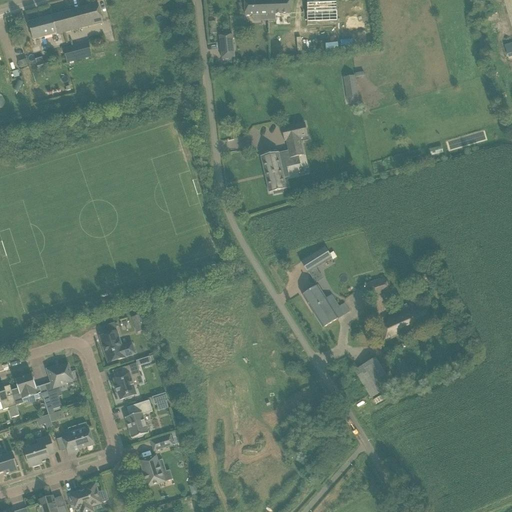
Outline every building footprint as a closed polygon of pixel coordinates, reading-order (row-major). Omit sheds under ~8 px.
[(260,20),(268,20),(267,0),(244,0),(245,16),(260,15),(260,20)] [(290,0),(267,0),(268,20),(276,20),(276,14),(291,14),(290,0)] [(308,0),(308,24),(338,24),(339,1),(308,0)] [(28,23),(33,40),(56,34),(56,35),(103,23),(98,4),(28,23)] [(232,35),(219,36),(222,60),(235,59),(232,35)] [(66,63),(92,56),(88,43),(63,49),(66,63)] [(49,67),(48,62),(44,63),(42,58),(35,60),(38,70),(49,67)] [(69,63),(70,71),(95,67),(94,59),(69,63)] [(354,76),(343,78),(345,90),(348,90),(350,101),(358,100),(354,76)] [(285,160),(304,156),(301,142),(308,141),(304,123),(281,128),(284,142),(286,142),(288,151),(261,157),(269,193),(273,192),(274,195),(283,193),(282,190),(286,189),(284,178),(289,177),(285,160)] [(330,257),(324,246),(299,261),(306,272),(330,257)] [(370,297),(390,291),(385,278),(365,284),(370,297)] [(326,298),(318,286),(302,295),(323,328),(349,312),(344,303),(339,307),(332,295),(326,298)] [(409,312),(408,311),(379,323),(386,342),(431,320),(424,305),(409,312)] [(145,330),(141,315),(132,318),(136,333),(145,330)] [(99,337),(108,363),(117,360),(125,358),(136,355),(132,342),(121,346),(117,331),(99,337)] [(394,366),(403,379),(411,374),(402,361),(394,366)] [(120,400),(125,399),(125,400),(132,398),(131,397),(136,395),(131,379),(141,376),(137,363),(123,368),(125,375),(113,379),(120,400)] [(47,370),(53,389),(59,387),(59,386),(73,381),(68,365),(56,368),(56,367),(47,370)] [(363,365),(354,371),(370,398),(380,393),(363,365)] [(13,395),(16,406),(24,403),(22,399),(34,395),(35,400),(43,397),(39,387),(36,388),(32,375),(15,380),(18,389),(11,391),(13,395)] [(3,410),(9,408),(12,418),(19,416),(16,406),(13,395),(6,397),(2,384),(0,384),(0,403),(1,403),(3,410)] [(54,413),(61,411),(60,407),(62,407),(57,393),(48,395),(51,404),(52,407),(54,413)] [(152,397),(155,405),(168,401),(165,393),(152,397)] [(79,405),(86,403),(84,396),(77,398),(79,405)] [(143,436),(143,435),(148,433),(142,415),(152,412),(149,401),(129,407),(132,416),(125,418),(132,439),(136,437),(138,438),(143,436)] [(49,415),(54,413),(52,407),(51,404),(46,406),(49,415)] [(51,423),(65,419),(62,411),(61,411),(54,413),(49,415),(51,423)] [(51,423),(49,415),(37,418),(39,426),(45,424),(47,428),(52,426),(51,423)] [(70,433),(62,435),(68,455),(75,453),(75,451),(94,445),(89,429),(71,435),(70,433)] [(181,442),(178,432),(171,434),(175,445),(181,442)] [(170,436),(151,442),(154,451),(173,445),(170,436)] [(24,450),(27,458),(30,467),(32,467),(32,468),(40,465),(39,464),(42,464),(41,461),(49,459),(48,456),(55,454),(49,437),(42,439),(43,444),(24,450)] [(18,471),(15,462),(13,453),(3,456),(2,453),(0,453),(0,473),(9,471),(10,474),(18,471)] [(170,471),(161,473),(156,456),(140,461),(144,476),(143,476),(147,488),(173,480),(170,471)] [(84,488),(85,491),(79,493),(79,492),(71,494),(76,511),(80,510),(80,511),(92,511),(94,511),(92,506),(101,503),(108,501),(105,490),(98,492),(95,484),(84,488)] [(191,495),(197,493),(194,484),(188,485),(191,495)] [(66,511),(65,505),(57,508),(55,503),(53,497),(38,501),(40,506),(39,507),(40,508),(38,508),(38,511),(66,511)]
